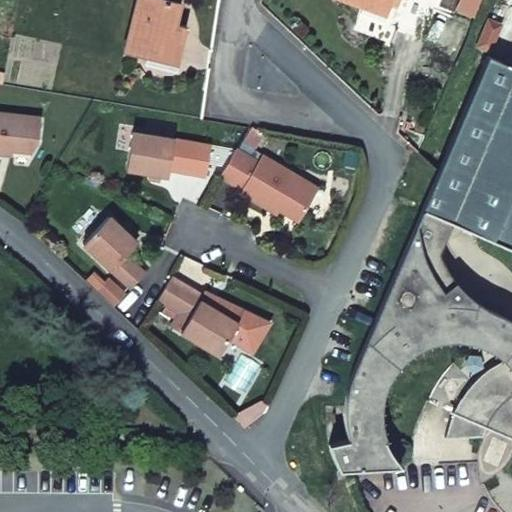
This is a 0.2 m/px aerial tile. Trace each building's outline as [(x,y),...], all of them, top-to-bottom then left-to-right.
[(172,61),(176,43),(180,25),(175,24),(179,5),(157,0),(137,0),(126,53),(172,64),(172,61)] [(396,0),(337,0),(362,9),(385,18),(389,5),(394,7),(396,0)] [(477,45),(506,58),(511,44),(511,10),(496,3),(477,45)] [(395,28),(360,15),(354,28),(390,41),(395,28)] [(511,68),(485,57),(420,210),(451,223),(511,249),(511,68)] [(37,143),(40,119),(0,113),(0,155),(3,156),(4,151),(12,152),(32,154),(37,143)] [(133,133),(126,171),(168,177),(169,170),(186,173),(192,143),(133,133)] [(239,144),(219,178),(240,191),(238,194),(268,211),(270,207),(277,211),(297,223),(317,189),(239,144)] [(270,207),(268,211),(275,215),(277,211),(270,207)] [(438,253),(451,223),(420,210),(352,370),(347,388),(345,405),(344,423),(346,442),(328,444),(337,469),(399,466),(392,457),(387,447),(382,436),(379,425),(378,415),(379,405),(380,396),(384,386),(388,378),(395,368),(403,359),(413,352),(424,346),(435,343),(447,341),(459,341),(471,343),(482,347),(493,353),(502,361),(490,368),(479,376),(469,386),(460,397),(454,406),(449,416),(442,438),(482,436),(487,421),(511,433),(511,456),(511,457),(511,324),(511,323),(494,312),(476,304),(469,298),(456,287),(452,280),(449,273),(438,253)] [(83,246),(131,290),(145,274),(125,256),(137,243),(134,241),(124,232),(109,218),(83,246)] [(128,227),(124,232),(134,241),(138,236),(128,227)] [(218,357),(237,325),(211,310),(200,303),(203,297),(171,279),(157,302),(179,315),(171,328),(218,357)] [(215,305),(203,297),(200,303),(211,310),(215,305)]
